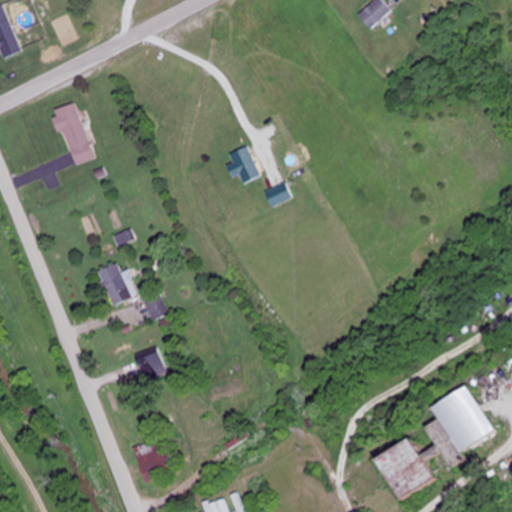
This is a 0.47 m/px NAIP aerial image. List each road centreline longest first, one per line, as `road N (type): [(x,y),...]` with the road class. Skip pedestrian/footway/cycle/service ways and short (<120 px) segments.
road 1 (secondary): [(136,511),(0,169)]
road 2 (residential): [(108,440),(243,373),(338,414),(364,511)]
road 3 (residential): [(0,109),(209,0)]
